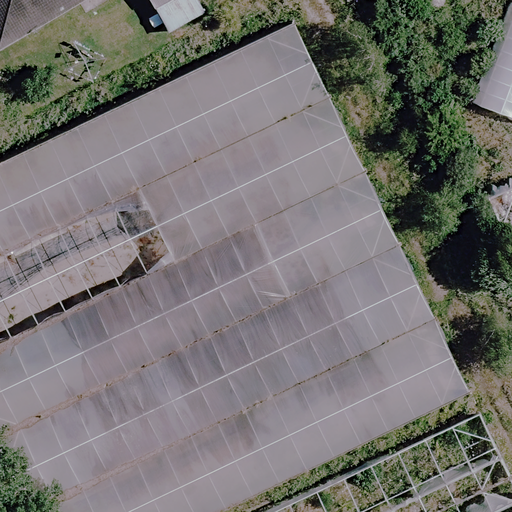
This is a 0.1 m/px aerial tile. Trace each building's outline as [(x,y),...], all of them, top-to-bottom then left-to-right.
[(0,0),(0,56),(103,0),(0,0)] [(172,0),(144,0),(151,12),(172,0)] [(511,124),(511,0),(510,0),(467,106),(511,124)] [(0,254),(323,99),(289,28),(0,167),(0,254)] [(0,343),(358,171),(323,99),(0,254),(0,343)] [(358,171),(0,343),(0,433),(394,244),(358,171)] [(511,191),(488,203),(511,255),(511,191)] [(0,454),(27,511),(38,511),(431,322),(394,244),(0,433),(0,454)] [(431,322),(38,511),(221,511),(466,394),(431,322)] [(511,511),(511,491),(476,414),(269,511),(511,511)]
